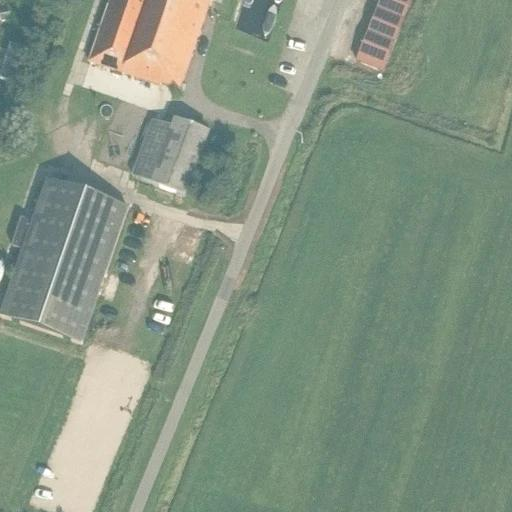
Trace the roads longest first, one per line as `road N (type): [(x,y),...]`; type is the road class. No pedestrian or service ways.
road 1 (unclassified): [(140,511),(343,0)]
road 2 (track): [(247,237),(84,178),(55,135),(5,105)]
